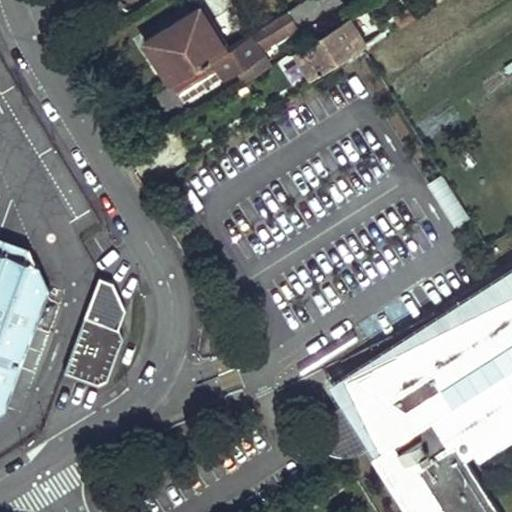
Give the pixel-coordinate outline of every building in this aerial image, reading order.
[(338,0),(303,0),(227,48),(171,82),(183,100),(223,74),(225,76),(239,68),(265,51),(263,47),(338,0)] [(227,48),(199,5),(146,39),(171,82),(227,48)] [(369,42),(352,15),(295,50),(312,77),(369,42)] [(273,64),(265,51),(239,68),(246,80),(273,64)] [(288,86),(302,82),(295,55),(281,59),(288,86)] [(428,184),(456,226),(468,218),(441,176),(428,184)] [(511,232),(314,394),(371,448),(380,442),(339,379),(511,269),(511,232)] [(0,410),(5,408),(49,287),(38,262),(0,248),(0,410)] [(511,511),(511,269),(339,379),(380,442),(386,452),(378,457),(412,511),(511,511)] [(123,336),(119,326),(125,307),(112,279),(98,275),(84,314),(65,370),(99,383),(108,378),(123,336)]
